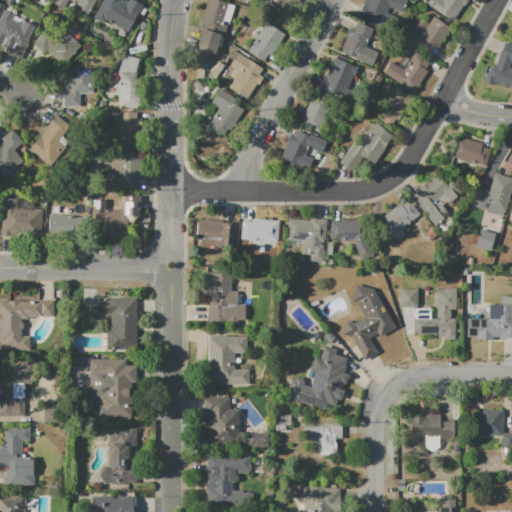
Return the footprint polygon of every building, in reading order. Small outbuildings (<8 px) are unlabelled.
[(54,3),(55,0),(97,0),(86,21),(74,14),(79,6),(69,0),(64,8),(54,3)] [(93,18),(103,0),(124,0),(128,2),(129,0),(134,0),(140,3),(137,7),(141,9),(128,32),(107,20),(104,24),(93,18)] [(218,56),(196,49),(203,26),(200,25),(208,0),(215,0),(234,6),(218,56)] [(304,0),(288,26),(260,8),(265,0),(304,0)] [(364,0),(408,0),(403,13),(389,7),(386,13),(396,17),(391,30),(358,17),(364,0)] [(422,1),(422,0),(468,0),(465,6),(463,5),(454,21),(422,1)] [(0,43),(0,16),(4,9),(15,15),(13,19),(22,24),(24,20),(35,26),(27,42),(29,44),(21,59),(8,52),(10,48),(0,43)] [(434,16),(451,27),(434,55),(415,43),(421,34),(414,30),(421,18),(429,23),(434,16)] [(81,44),(61,67),(33,43),(53,20),(81,44)] [(264,61),(249,52),(253,44),(252,44),(263,28),(264,28),(268,22),(285,33),(270,56),(268,55),(264,61)] [(372,66),(340,54),(347,35),(346,35),(350,27),(354,29),(357,22),(372,28),(365,46),(378,51),(372,66)] [(511,60),(510,65),(509,68),(511,68),(511,88),(501,86),(501,84),(494,83),(493,85),(483,83),(487,65),(495,67),(498,56),(504,42),(511,45),(511,60)] [(246,99),(228,88),(238,72),(230,66),(233,60),(229,57),(234,50),(265,70),(261,76),(263,77),(258,85),(256,84),(246,99)] [(383,73),(390,61),(398,66),(403,59),(408,63),(416,51),(431,61),(426,69),(428,71),(414,93),(383,73)] [(135,72),(135,80),(140,80),(140,106),(121,106),(121,85),(118,85),(118,72),(124,54),(140,59),(135,72)] [(334,57),(355,65),(343,97),(322,88),(334,57)] [(63,108),(61,92),(66,92),(64,70),(91,67),(94,93),(79,94),(81,106),(63,108)] [(390,83),(416,99),(408,112),(402,108),(391,126),(375,116),(386,98),(382,96),(390,83)] [(211,103),(220,89),(238,100),(236,104),(244,108),(226,136),(207,124),(218,108),(211,103)] [(310,100),(314,102),(317,93),(333,99),(320,133),(300,126),(310,100)] [(119,112),(137,112),(137,119),(139,119),(139,144),(118,144),(119,112)] [(29,150),(55,116),(70,127),(63,136),(70,142),(51,167),(29,150)] [(339,163),(353,140),(360,145),(368,132),(370,133),(376,123),(394,134),(375,165),(363,157),(354,172),(339,163)] [(0,172),(0,143),(3,141),(1,139),(13,128),(24,142),(15,150),(24,160),(23,161),(22,169),(13,177),(5,176),(4,177),(0,172)] [(301,167),(280,159),(290,134),(294,135),(296,131),(313,137),(301,167)] [(483,144),(482,146),(491,149),(485,167),(477,164),(476,165),(451,156),(458,135),(483,144)] [(137,188),(101,188),(101,174),(109,174),(111,172),(111,164),(101,164),(101,152),(140,152),(140,179),(137,179),(137,188)] [(495,173),(511,178),(511,189),(504,216),(485,211),(485,209),(472,206),(476,191),(487,194),(488,191),(489,192),(495,173)] [(411,196),(421,189),(420,188),(426,183),(427,184),(439,175),(445,182),(450,178),(460,191),(456,194),(457,196),(448,203),(443,196),(437,201),(440,205),(441,204),(449,215),(435,226),(411,196)] [(93,199),(107,200),(106,210),(123,211),(124,196),(141,197),(140,224),(127,223),(127,233),(119,233),(118,236),(91,234),(93,199)] [(392,236),(379,219),(400,203),(402,206),(410,200),(421,213),(392,236)] [(9,213),(40,215),(39,238),(19,236),(19,233),(8,232),(9,213)] [(48,232),(49,215),(82,217),(81,229),(74,229),(74,233),(48,232)] [(202,218),(223,220),(223,222),(235,223),(233,247),(200,244),(201,240),(196,239),(198,221),(202,221),(202,218)] [(330,239),(331,221),(339,221),(339,218),(362,220),(361,225),(375,254),(362,260),(353,241),(330,239)] [(243,221),(253,222),(253,219),(279,221),(277,242),(241,239),(243,221)] [(327,220),(324,263),(310,262),(311,255),(301,254),(302,243),(286,242),(288,219),(310,220),(310,219),(327,220)] [(490,250),(475,246),(480,230),(495,234),(490,250)] [(246,304),(246,320),(239,320),(239,322),(229,322),(229,320),(224,320),(224,322),(208,322),(208,305),(209,305),(209,296),(207,296),(207,290),(205,290),(205,272),(231,272),(231,291),(239,291),(239,304),(246,304)] [(351,336),(342,334),(345,321),(355,323),(365,317),(356,302),(351,301),(355,284),(374,289),(396,327),(380,336),(378,333),(370,338),(378,352),(364,360),(351,336)] [(413,318),(415,318),(415,309),(431,309),(431,319),(437,319),(437,309),(435,309),(435,307),(434,306),(434,305),(434,304),(435,304),(435,299),(437,299),(437,291),(444,291),(444,288),(456,289),(456,309),(451,309),(451,319),(456,319),(455,339),(443,339),(443,337),(438,337),(438,334),(432,334),(432,333),(413,333),(413,318)] [(400,308),(400,289),(418,289),(417,308),(400,308)] [(82,298),(136,297),(137,349),(107,350),(107,330),(111,330),(110,314),(98,314),(98,320),(83,321),(82,298)] [(511,338),(493,338),(493,340),(477,340),(477,338),(467,338),(468,318),(489,318),(489,304),(501,304),(501,297),(511,297),(511,338)] [(30,351),(0,351),(0,300),(5,300),(6,302),(8,302),(8,301),(19,301),(19,302),(39,302),(39,301),(54,301),(54,317),(28,317),(28,318),(21,318),(21,336),(30,336),(30,351)] [(209,336),(247,337),(247,353),(235,353),(235,369),(249,369),(249,384),(208,383),(209,336)] [(295,379),(295,378),(297,377),(299,377),(301,377),(302,378),(303,379),(304,381),(303,382),(304,383),(304,384),(309,386),(314,372),(310,370),(314,357),(319,358),(324,345),(336,350),(335,353),(346,357),(344,364),(346,365),(343,373),(348,374),(344,384),(342,383),(341,389),(344,390),(340,401),(337,399),(334,406),(328,404),(326,410),(310,405),(310,407),(287,399),(290,391),(288,390),(289,389),(287,388),(291,378),(295,379)] [(89,359),(122,358),(122,365),(137,365),(137,390),(131,390),(132,417),(96,418),(96,405),(100,405),(100,394),(103,394),(103,386),(101,385),(101,379),(103,378),(102,373),(89,373),(89,359)] [(0,416),(0,366),(6,366),(6,360),(35,360),(35,370),(32,370),(32,383),(25,383),(25,416),(0,416)] [(204,397),(230,397),(230,409),(239,409),(239,433),(267,433),(266,446),(207,446),(207,413),(204,413),(204,397)] [(511,447),(502,447),(502,436),(477,436),(477,412),(483,412),(483,410),(503,410),(503,433),(511,433),(511,447)] [(411,437),(411,417),(425,417),(425,415),(440,415),(440,421),(454,421),(454,436),(411,437)] [(304,426),(324,426),(324,424),(342,424),(342,439),(336,439),(336,455),(320,455),(320,445),(311,445),(311,439),(304,439),(304,426)] [(0,465),(0,446),(3,446),(3,428),(26,428),(26,441),(23,441),(23,457),(33,457),(33,486),(6,486),(6,465),(0,465)] [(110,429),(136,428),(137,483),(129,483),(129,489),(111,489),(111,483),(106,483),(100,477),(100,475),(105,467),(111,467),(110,429)] [(238,481),(236,482),(235,482),(233,482),(233,490),(243,490),(242,492),(250,492),(250,494),(253,494),(253,502),(250,501),(250,507),(207,507),(207,455),(250,455),(250,473),(238,473),(238,475),(238,476),(239,478),(238,479),(238,481)] [(301,511),(301,509),(303,509),(303,504),(300,503),(300,502),(298,502),(298,494),(300,494),(300,486),(301,486),(301,485),(325,485),(325,488),(339,488),(338,511),(301,511)] [(0,511),(0,496),(26,496),(26,508),(24,508),(24,511),(0,511)] [(117,496),(136,496),(136,511),(109,511),(109,510),(117,509),(117,496)] [(454,500),(454,511),(439,511),(439,507),(443,507),(443,500),(454,500)]
